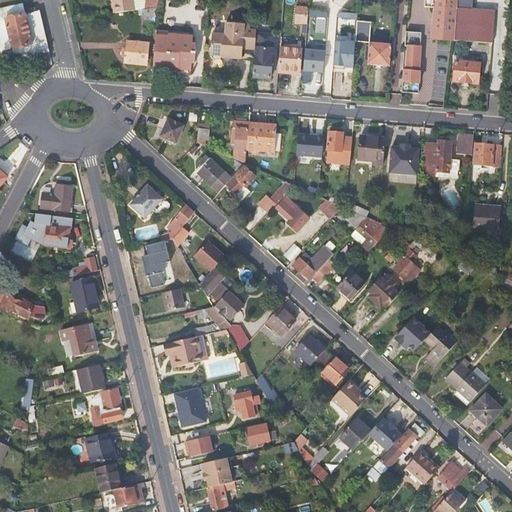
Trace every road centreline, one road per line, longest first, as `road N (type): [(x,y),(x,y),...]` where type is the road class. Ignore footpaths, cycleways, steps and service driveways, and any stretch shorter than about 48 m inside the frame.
road 1 (residential): [(101,130),(129,137),(511,487)]
road 2 (residential): [(511,125),(146,94),(99,97)]
road 3 (residential): [(84,145),(172,511)]
